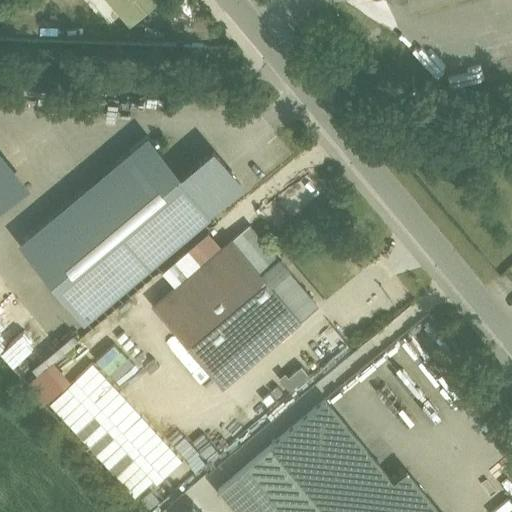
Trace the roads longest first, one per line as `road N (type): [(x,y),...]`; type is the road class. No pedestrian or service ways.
road 1 (residential): [(312,90),(511,325)]
road 2 (unclassified): [(312,90),(388,131),(511,147)]
